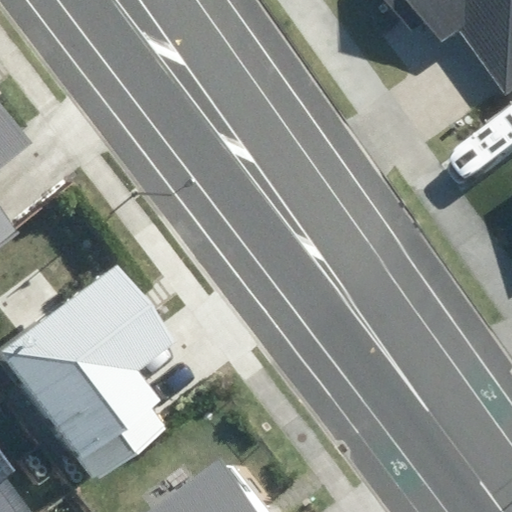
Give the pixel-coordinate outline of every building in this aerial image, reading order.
[(476,28),(511,77),(511,0),(405,0),(408,4),(413,0),(431,0),(460,39),(476,28)] [(0,150),(2,149),(0,145),(0,241),(14,232),(0,212),(0,150)] [(88,480),(152,434),(131,406),(138,402),(116,371),(150,346),(89,263),(0,326),(0,391),(52,464),(68,453),(88,480)] [(280,511),(241,460),(208,485),(196,469),(157,498),(167,511),(280,511)] [(0,511),(26,511),(1,477),(0,478),(0,511)]
